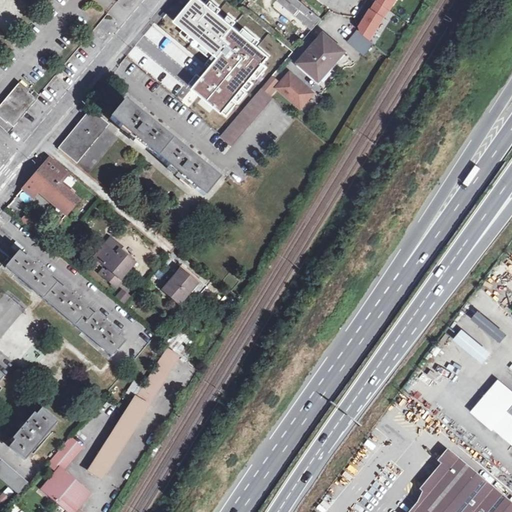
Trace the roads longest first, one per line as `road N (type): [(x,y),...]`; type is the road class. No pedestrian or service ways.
road 1 (trunk): [(511,86),(340,369)]
road 2 (trunk): [(511,126),(340,369)]
road 3 (trunk): [(346,413),(511,178)]
road 4 (trunk): [(346,413),(511,206)]
road 5 (residential): [(147,0),(0,177)]
road 6 (trunk): [(340,369),(239,511)]
road 7 (unknown): [(511,465),(464,412),(511,346)]
road 8 (residential): [(101,492),(181,365)]
road 9 (trunk): [(278,511),(346,413)]
